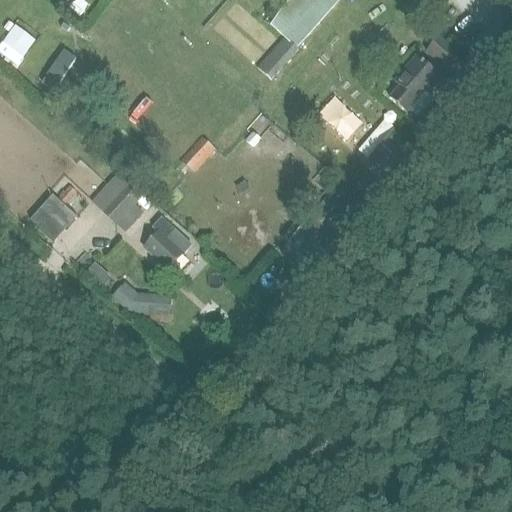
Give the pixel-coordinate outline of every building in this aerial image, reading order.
[(301,53),(285,39),(258,71),(272,82),(275,84),(278,80),(275,78),(295,55),(298,57),(301,53)] [(427,54),(448,72),(461,57),(440,39),(427,54)] [(391,101),(408,116),(427,93),(430,95),(443,81),(418,59),(395,84),(401,89),(391,101)] [(324,120),(336,135),(348,125),(336,110),(324,120)] [(369,162),(407,194),(434,163),(397,131),(369,162)] [(194,175),(216,151),(202,138),(180,162),(194,175)] [(84,190),(98,206),(115,191),(101,175),(84,190)] [(56,187),(70,195),(75,186),(61,178),(56,187)] [(135,207),(121,195),(104,214),(118,227),(135,207)] [(353,198),(337,217),(360,236),(376,217),(353,198)] [(159,236),(146,251),(169,273),(184,257),(167,241),(176,232),(162,220),(153,230),(159,236)] [(345,248),(330,235),(312,220),(289,247),(307,262),(300,270),(312,280),(319,273),(322,275),(345,248)] [(130,313),(163,316),(165,300),(137,298),(125,287),(114,299),(130,313)]
